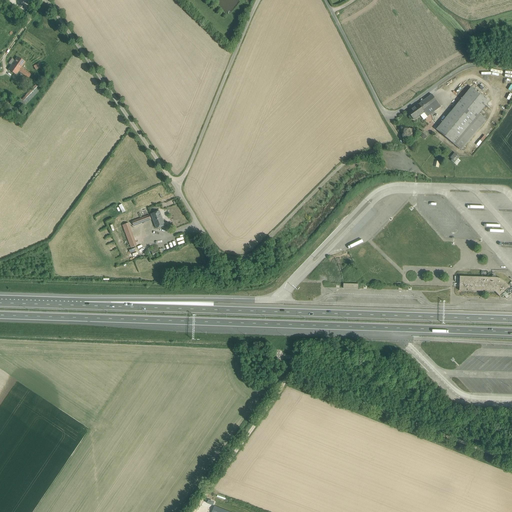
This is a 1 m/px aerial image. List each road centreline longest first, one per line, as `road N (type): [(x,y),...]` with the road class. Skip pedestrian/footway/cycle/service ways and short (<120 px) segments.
road 1 (motorway): [(0,314),(511,332)]
road 2 (motorway): [(511,319),(84,305)]
road 3 (track): [(191,511),(286,380),(511,465)]
road 4 (unclassified): [(177,191),(214,250),(246,257),(343,163),(374,150),(400,152)]
road 5 (unclassified): [(325,0),(388,115),(469,64),(511,65)]
road 6 (unclassified): [(177,191),(43,0)]
road 7 (unclassified): [(177,191),(258,0)]
road 8 (motorway): [(217,299),(84,305)]
